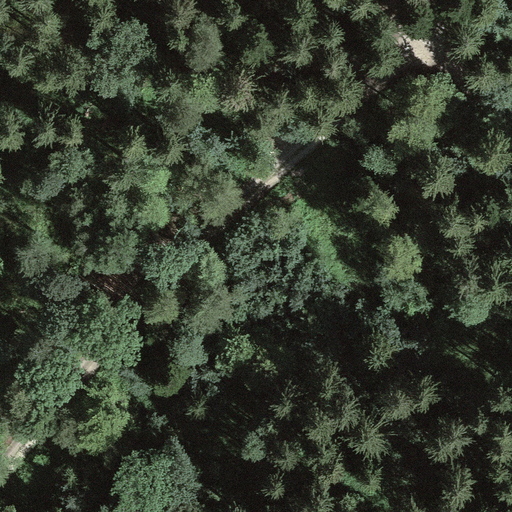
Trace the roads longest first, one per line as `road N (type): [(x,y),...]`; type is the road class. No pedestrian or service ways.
road 1 (track): [(419,38),(195,244),(0,476)]
road 2 (track): [(385,0),(511,135)]
